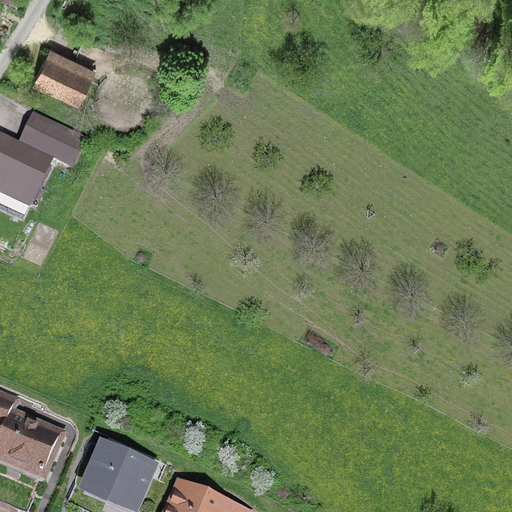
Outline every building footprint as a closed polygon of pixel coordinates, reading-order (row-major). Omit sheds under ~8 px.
[(91,75),(46,53),(33,80),(78,102),(91,75)] [(80,141),(35,119),(22,147),(67,168),(80,141)] [(0,187),(31,202),(48,164),(13,148),(11,153),(0,148),(0,187)] [(0,458),(41,477),(58,437),(24,423),(25,420),(9,413),(13,404),(0,398),(0,458)] [(138,511),(156,471),(101,449),(81,495),(121,511),(138,511)] [(232,511),(233,511),(178,488),(167,511),(232,511)]
